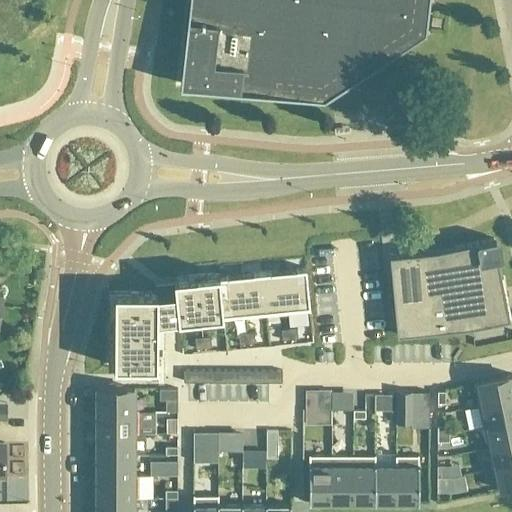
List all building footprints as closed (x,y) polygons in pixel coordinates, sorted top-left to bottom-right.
[(190,0),(180,84),(206,87),(206,88),(325,102),(426,35),(430,0),(190,0)] [(510,319),(511,319),(505,290),(500,267),(496,239),(437,251),(390,255),(397,329),(398,334),(438,331),(468,328),(471,327),(510,319)] [(168,312),(168,317),(178,316),(178,319),(222,315),(222,320),(310,311),(306,268),(221,276),(220,273),(175,277),(176,285),(158,287),(157,292),(114,292),(114,366),(157,367),(158,312),(168,312)] [(298,327),(290,328),(291,339),(299,339),(298,327)] [(283,340),(291,339),(290,328),(283,328),(283,340)] [(256,342),(255,331),(247,332),(248,343),(256,342)] [(240,344),(248,343),(247,332),(240,332),(240,344)] [(204,347),(212,347),(211,335),(204,336),(204,347)] [(196,336),(197,348),(204,347),(204,336),(196,336)] [(511,375),(474,384),(478,406),(511,398),(511,375)] [(134,388),(97,388),(97,410),(134,410),(134,388)] [(318,391),(318,411),(331,411),(331,391),(318,391)] [(438,391),(438,403),(446,403),(446,391),(438,391)] [(412,424),(412,392),(396,392),(397,410),(396,418),(396,424),(412,424)] [(332,393),(332,410),(341,411),(341,394),(332,393)] [(383,395),(375,395),(375,411),(383,411),(383,395)] [(511,420),(511,398),(478,406),(483,427),(511,420)] [(166,403),(165,411),(177,411),(177,403),(166,403)] [(134,410),(97,410),(97,433),(134,433),(139,433),(139,410),(134,410)] [(366,418),(366,411),(354,411),(354,419),(366,418)] [(511,442),(511,420),(483,427),(487,448),(511,442)] [(450,433),(450,425),(438,425),(438,433),(450,433)] [(278,431),(266,431),(266,459),(278,459),(278,431)] [(134,433),(97,433),(97,454),(134,454),(134,433)] [(229,451),(242,451),(242,434),(229,434),(229,451)] [(511,442),(487,448),(491,469),(511,465),(511,442)] [(166,447),(166,455),(178,455),(178,447),(166,447)] [(255,466),(266,466),(266,452),(254,452),(255,466)] [(198,453),(198,461),(218,461),(218,453),(198,453)] [(134,454),(97,454),(97,475),(134,475),(134,454)] [(310,502),(331,502),(331,455),(310,455),(310,454),(309,454),(309,503),(310,503),(310,502)] [(353,455),(331,455),(331,502),(353,502),(353,455)] [(374,503),(375,503),(375,455),(374,455),(374,456),(353,455),(353,502),(374,502),(374,503)] [(376,455),(375,455),(375,503),(375,502),(396,502),(397,456),(395,456),(395,465),(376,465),(376,455)] [(418,455),(418,456),(397,456),(396,502),(418,502),(417,503),(419,503),(419,455),(418,455)] [(177,476),(177,462),(165,462),(165,476),(177,476)] [(438,465),(438,478),(450,477),(448,466),(438,465)] [(511,487),(511,465),(491,469),(491,470),(496,469),(501,490),(511,487)] [(134,475),(97,475),(97,498),(133,498),(138,498),(138,475),(134,475)] [(165,498),(177,498),(177,490),(165,490),(165,498)] [(217,511),(218,494),(217,494),(217,495),(194,495),(194,494),(193,494),(193,511),(217,511)] [(219,494),(218,494),(217,511),(241,511),(242,504),(241,504),(241,505),(219,505),(219,494)] [(133,511),(133,498),(97,498),(96,511),(133,511)] [(177,510),(177,498),(165,498),(165,510),(177,510)]
